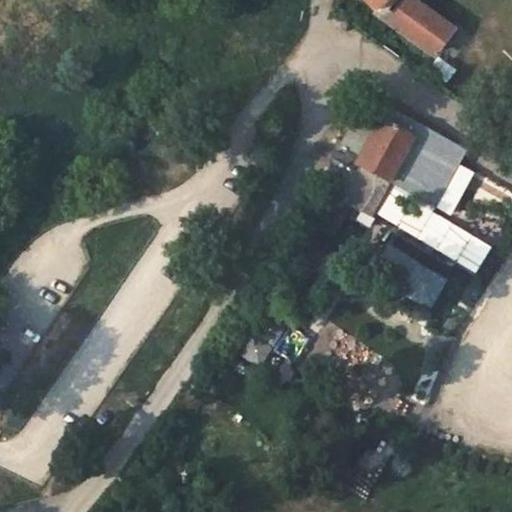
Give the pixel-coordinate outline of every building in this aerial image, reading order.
[(369,0),(380,10),(389,0),(369,0)] [(458,27),(423,0),(410,0),(395,19),(438,52),(458,27)] [(398,111),(391,125),(417,140),(391,185),(405,193),(436,212),(468,153),(398,111)] [(391,125),(387,122),(373,147),(366,160),(352,153),(349,157),(338,151),(337,154),(332,163),(320,185),(374,218),(381,204),(391,185),(417,140),(391,125)] [(366,160),(373,147),(349,134),(338,151),(349,157),(352,153),(366,160)] [(332,163),(337,154),(332,151),(327,160),(332,163)] [(396,212),(405,193),(391,185),(381,204),(396,212)]
